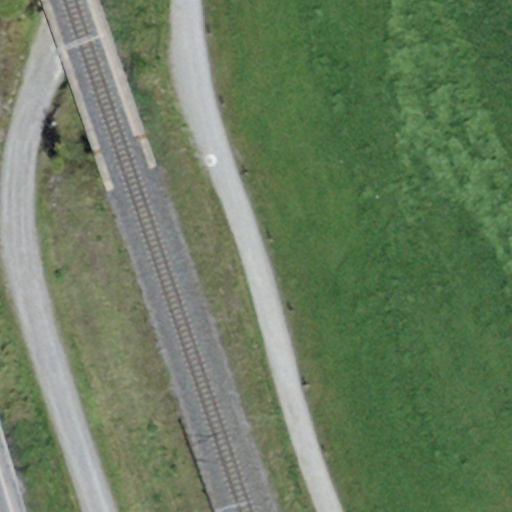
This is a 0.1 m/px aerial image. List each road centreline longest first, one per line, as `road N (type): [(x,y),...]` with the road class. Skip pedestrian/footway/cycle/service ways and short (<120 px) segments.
road 1 (track): [(188,0),(207,123),(331,511)]
road 2 (track): [(65,0),(28,135),(23,232),(34,294),(106,511)]
